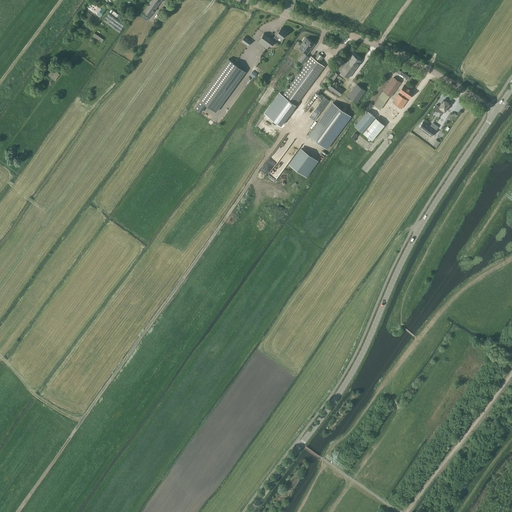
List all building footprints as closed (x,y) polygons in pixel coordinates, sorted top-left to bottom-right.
[(151,0),(142,12),(149,18),(162,0),(151,0)] [(102,6),(96,14),(100,17),(106,9),(102,6)] [(126,25),(109,12),(104,19),(121,31),(126,25)] [(287,32),(281,27),(273,39),(264,33),(260,39),(271,47),(275,41),(279,36),(282,39),(287,32)] [(94,33),(92,36),(101,42),(103,39),(94,33)] [(251,41),(245,36),(242,41),(248,46),(251,41)] [(299,60),(304,63),(309,57),(306,55),(307,53),(315,44),(307,38),(307,39),(306,38),(305,38),(303,40),(303,41),(304,42),(300,47),(306,52),(305,53),(304,53),(299,60)] [(296,104),(325,66),(320,62),(324,57),(319,53),(315,58),(311,56),(282,94),(296,104)] [(342,59),(336,67),(341,70),(340,71),(349,78),(361,61),(353,54),(346,62),(342,59)] [(246,71),(229,59),(200,99),(217,112),(246,71)] [(399,70),(397,72),(400,74),(399,75),(403,77),(403,76),(407,79),(409,76),(399,70)] [(338,74),(335,72),(329,79),(332,82),(338,74)] [(391,96),(401,82),(393,77),(374,105),(380,110),(385,102),(390,96),(391,96)] [(344,90),(332,82),(328,87),(339,95),(343,90),(344,90)] [(357,102),(365,90),(357,84),(348,96),(357,102)] [(398,94),(392,102),(401,108),(407,101),(407,100),(403,98),(405,95),(409,98),(414,91),(409,88),(408,87),(404,85),(399,91),(402,94),(401,96),(398,94)] [(280,93),(265,113),(283,126),(298,106),(296,104),(282,94),(280,93)] [(449,104),(444,100),(439,107),(436,104),(433,108),(442,114),(444,110),(444,111),(445,110),(446,110),(447,108),(446,108),(449,104)] [(350,115),(333,103),(309,136),(326,148),(350,115)] [(362,132),(375,117),(367,110),(354,126),(362,132)] [(376,118),(363,133),(371,140),(384,125),(376,118)] [(431,136),(436,130),(423,121),(418,127),(431,136)] [(317,160),(301,148),(289,165),(305,176),(317,160)]
